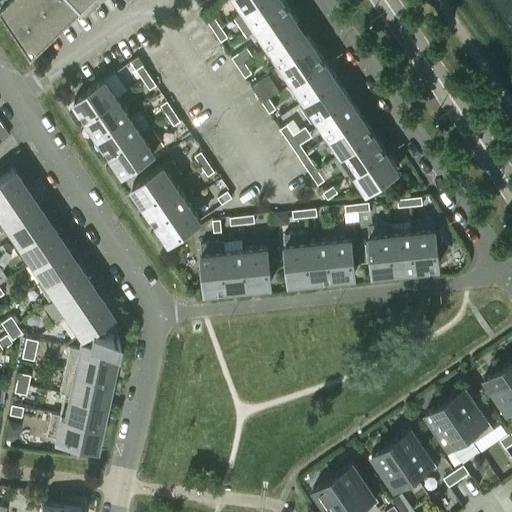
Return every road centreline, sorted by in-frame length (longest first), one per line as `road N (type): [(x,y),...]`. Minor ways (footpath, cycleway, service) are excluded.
road 1 (residential): [(506,274),(320,300),(158,311)]
road 2 (residential): [(323,0),(506,274)]
road 3 (residential): [(0,81),(158,311)]
road 4 (tertiary): [(381,0),(511,191)]
road 5 (residential): [(158,311),(118,511)]
